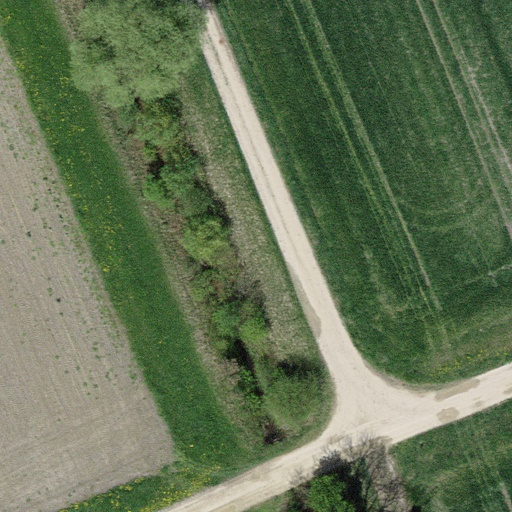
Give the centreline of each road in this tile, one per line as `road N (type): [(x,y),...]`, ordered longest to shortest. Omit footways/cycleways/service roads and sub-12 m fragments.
road 1 (track): [(194,0),(371,435)]
road 2 (track): [(511,374),(195,511)]
